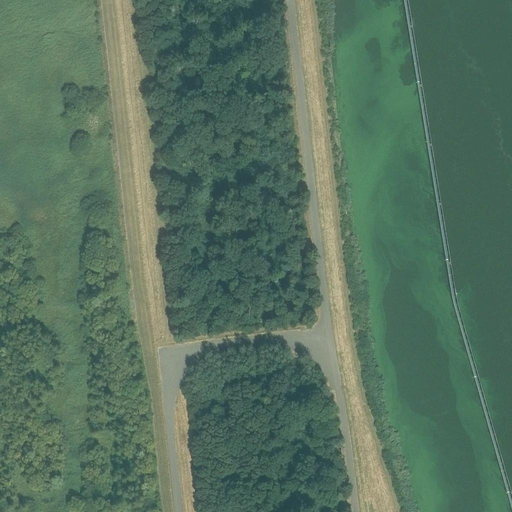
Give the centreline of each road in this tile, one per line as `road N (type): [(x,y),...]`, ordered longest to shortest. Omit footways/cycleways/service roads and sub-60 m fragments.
road 1 (unclassified): [(329,332),(290,0)]
road 2 (unclassified): [(179,511),(168,404),(183,360),(205,347),(329,332)]
road 3 (unclassified): [(355,511),(329,332)]
